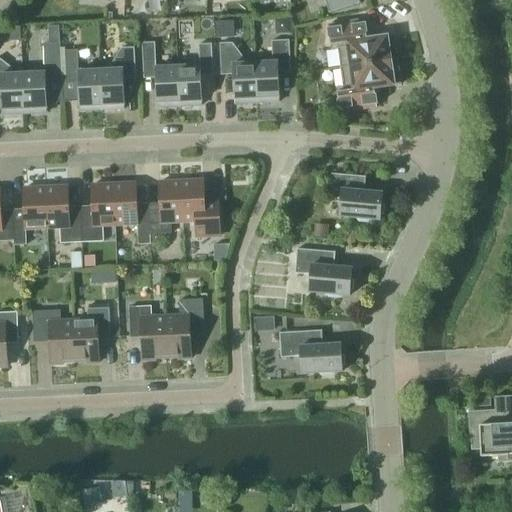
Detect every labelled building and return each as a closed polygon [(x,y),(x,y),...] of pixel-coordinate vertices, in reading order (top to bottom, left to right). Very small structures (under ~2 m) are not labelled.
[(324,0),(329,13),(354,4),(352,0),(324,0)] [(223,20),(216,20),(216,39),(224,38),(223,20)] [(367,39),(365,20),(358,20),(328,25),(331,50),(336,49),(339,68),(350,66),(398,60),(394,35),(367,39)] [(272,62),(255,63),(257,103),(279,102),(278,67),(290,66),(289,40),(271,41),(272,62)] [(179,107),(178,66),(160,67),(160,66),(156,66),(155,42),(142,43),(143,73),(156,72),(157,108),(179,107)] [(40,73),(23,73),(24,114),(47,113),(45,77),(62,77),(60,43),(43,43),(45,72),(40,72),(40,73)] [(257,103),(255,63),(244,63),(244,59),(232,43),(219,43),(221,69),(233,69),(235,104),(257,103)] [(195,66),(178,66),(179,107),(202,106),(200,70),(213,70),(211,44),(198,44),(199,64),(195,65),(195,66)] [(111,69),(100,70),(102,110),(124,109),(123,74),(135,73),(134,47),(121,48),(111,65),(111,69)] [(102,110),(100,70),(83,71),(83,70),(78,70),(77,50),(65,50),(66,76),(78,76),(80,111),(102,110)] [(24,114),(23,73),(12,74),(11,68),(0,58),(0,85),(1,85),(2,115),(24,114)] [(340,112),(370,108),(378,107),(375,88),(401,84),(398,60),(350,66),(339,68),(342,87),(336,87),(340,112)] [(357,191),(358,176),(331,174),(329,198),(341,199),(339,217),(357,218),(359,222),(371,223),(373,220),(379,220),(382,193),(357,191)] [(203,180),(181,181),(184,222),(196,221),(197,237),(220,236),(218,201),(204,201),(203,180)] [(160,203),(148,204),(150,234),(171,233),(171,222),(184,222),(181,181),(159,182),(160,203)] [(113,184),(116,225),(137,224),(138,245),(151,244),(150,234),(148,204),(136,204),(136,183),(113,184)] [(103,226),(116,225),(113,184),(91,185),(92,206),(80,207),(82,242),(104,241),(103,226)] [(67,187),(45,188),(48,228),(60,227),(61,243),(82,242),(80,207),(68,207),(67,187)] [(12,210),(14,241),(14,245),(26,245),(26,229),(48,228),(45,188),(23,189),(24,209),(12,210)] [(0,241),(14,241),(12,210),(1,210),(0,195),(0,241)] [(313,236),(328,238),(329,225),(314,224),(313,236)] [(328,252),(297,249),(295,273),(311,275),(309,292),(327,294),(329,297),(340,298),(343,295),(349,296),(352,268),(326,266),(328,252)] [(180,316),(165,317),(167,360),(191,358),(190,335),(204,335),(202,299),(179,300),(180,316)] [(143,361),(167,360),(165,317),(152,317),(151,306),(128,307),(130,338),(141,338),(143,361)] [(73,321),(75,364),(99,363),(98,339),(110,339),(108,308),(87,309),(88,320),(73,321)] [(51,365),(75,364),(73,321),(60,321),(60,310),(32,312),(34,342),(50,342),(51,365)] [(0,366),(7,367),(6,343),(18,343),(17,312),(0,313),(0,366)] [(259,329),(280,330),(281,316),(260,315),(259,329)] [(279,333),(281,358),(301,356),(302,374),(320,373),(322,376),(334,375),(335,372),(342,371),(340,344),(315,345),(314,331),(279,333)] [(490,398),(474,399),(474,407),(490,406),(490,398)] [(511,409),(468,412),(469,437),(479,436),(481,457),(499,456),(499,460),(511,459),(511,409)] [(100,490),(84,490),(83,502),(100,503),(100,490)]
